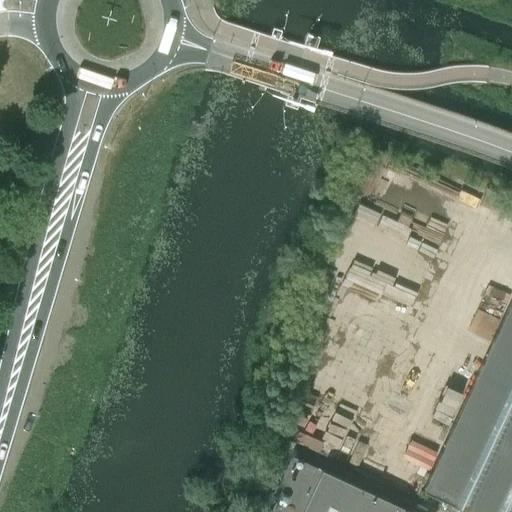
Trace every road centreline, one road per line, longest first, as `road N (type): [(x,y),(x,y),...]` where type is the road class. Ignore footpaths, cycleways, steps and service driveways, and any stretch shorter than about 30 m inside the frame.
road 1 (primary): [(0,438),(114,84)]
road 2 (primary): [(75,75),(0,388)]
road 3 (tertiary): [(511,152),(236,59)]
